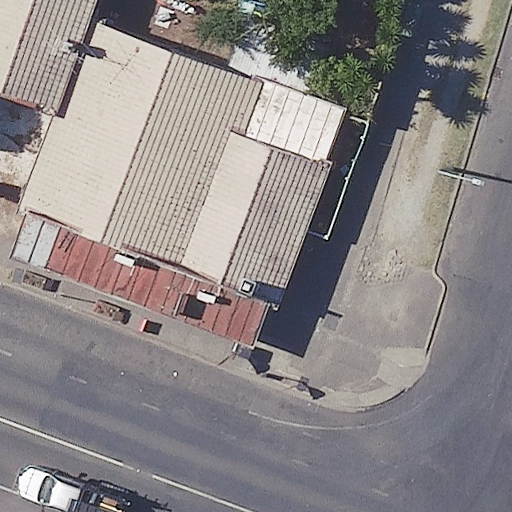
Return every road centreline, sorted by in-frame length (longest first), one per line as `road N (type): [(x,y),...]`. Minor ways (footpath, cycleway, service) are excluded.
road 1 (tertiary): [(0,414),(258,511)]
road 2 (residential): [(511,366),(468,511)]
